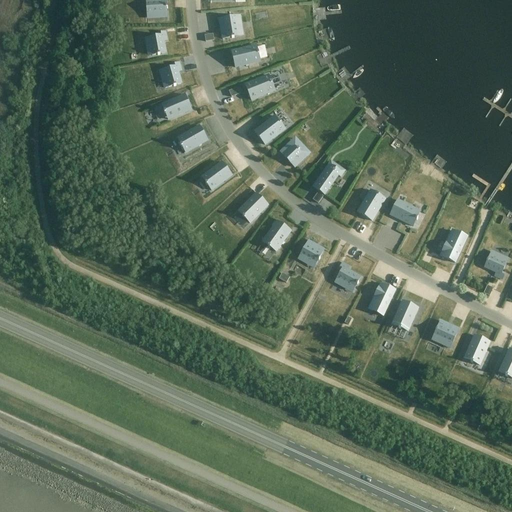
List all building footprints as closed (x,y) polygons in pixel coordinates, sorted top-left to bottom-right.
[(146,0),(147,15),(167,14),(166,9),(167,9),(167,6),(166,6),(165,0),(146,0)] [(236,17),(219,20),(222,40),(231,38),(231,39),(234,38),(239,37),(236,17)] [(160,36),(149,39),(152,56),(157,55),(157,56),(160,56),(160,55),(165,54),(163,41),(166,41),(165,33),(160,34),(160,36)] [(256,46),(231,52),(235,68),(260,62),(258,56),(259,55),(258,53),(256,46)] [(176,86),(181,84),(178,72),(181,71),(179,63),(173,65),(174,67),(163,71),(168,88),(173,86),(173,87),(176,86)] [(269,76),(245,86),(251,101),(275,91),(269,76)] [(237,89),(229,92),(231,98),(239,95),(237,89)] [(164,112),(163,112),(164,114),(165,114),(168,120),(191,111),(185,96),(162,105),(164,112)] [(254,133),(264,146),(285,130),(280,125),(281,124),(279,122),(279,123),(275,117),(254,133)] [(182,148),(185,154),(207,141),(199,127),(177,139),(181,145),(180,146),(181,148),(182,148)] [(298,152),(299,151),(297,149),(297,150),(292,145),(287,150),(285,148),(280,153),(294,168),(309,154),(304,149),(300,153),(298,152)] [(207,186),(211,191),(232,176),(222,163),(202,178),(206,184),(205,184),(207,186)] [(338,175),(335,173),(335,172),(333,171),(333,172),(327,168),(313,188),(324,195),(338,175)] [(358,212),(357,213),(372,222),(385,200),(371,191),(358,212)] [(256,194),(238,212),(243,217),(242,218),(244,219),(245,219),(250,224),(268,206),(256,194)] [(312,201),(318,204),(322,198),(317,194),(312,201)] [(397,201),(390,216),(413,226),(420,211),(397,201)] [(291,232),(278,222),(263,243),(277,252),(291,232)] [(442,253),(440,257),(454,263),(465,241),(467,237),(455,232),(454,236),(449,245),(446,243),(445,244),(446,244),(443,252),(442,252),(441,253),(442,253)] [(322,250),(306,241),(297,255),(313,264),(322,250)] [(487,263),(484,268),(496,273),(494,276),(502,280),(504,275),(502,274),(506,263),(490,256),(488,261),(487,260),(486,263),(487,263)] [(342,270),(336,280),(354,290),(357,285),(358,283),(360,278),(348,271),(349,268),(342,264),(339,269),(342,270)] [(290,279),(283,274),(280,279),(286,284),(290,279)] [(376,299),(372,308),(384,314),(395,291),(381,284),(379,288),(378,288),(377,288),(378,289),(375,297),(374,296),(373,297),(376,299)] [(487,286),(484,294),(489,297),(493,289),(487,286)] [(403,302),(392,325),(399,328),(398,329),(401,330),(401,329),(407,332),(418,309),(403,302)] [(435,332),(433,337),(451,346),(459,330),(451,326),(447,325),(440,322),(436,330),(435,332)] [(474,336),(464,359),(470,362),(470,363),(472,364),(473,363),(479,366),(489,343),(474,336)] [(511,351),(509,350),(499,373),(505,376),(505,377),(507,378),(507,377),(511,379),(511,351)]
